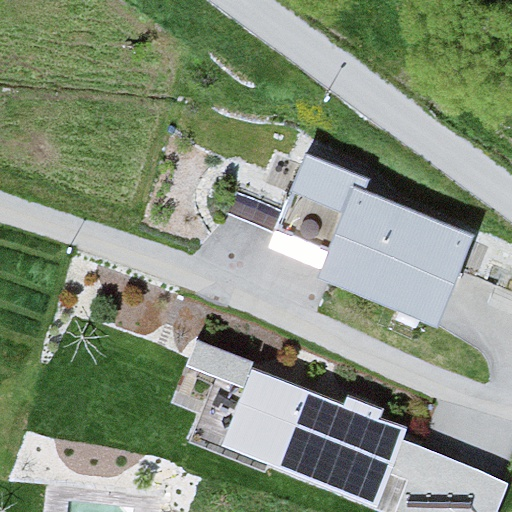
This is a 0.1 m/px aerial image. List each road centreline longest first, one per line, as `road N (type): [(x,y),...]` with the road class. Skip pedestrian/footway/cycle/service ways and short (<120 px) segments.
road 1 (residential): [(0,212),(196,278),(511,418)]
road 2 (residential): [(511,206),(224,0)]
